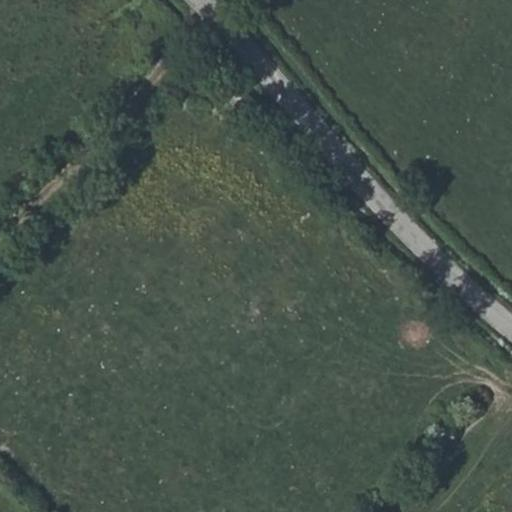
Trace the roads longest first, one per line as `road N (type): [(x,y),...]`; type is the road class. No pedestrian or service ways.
road 1 (unclassified): [(202,0),(511,337)]
road 2 (track): [(207,3),(118,110),(0,229)]
